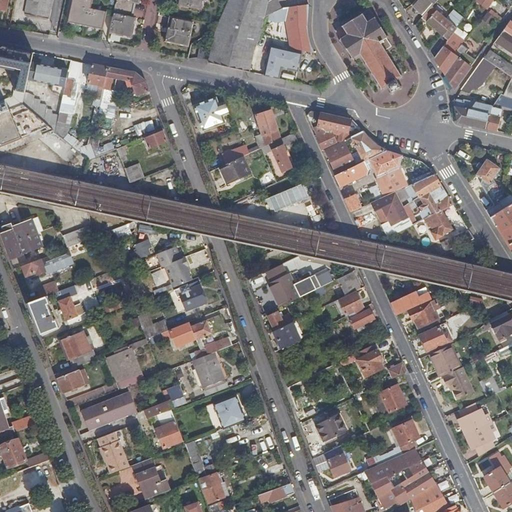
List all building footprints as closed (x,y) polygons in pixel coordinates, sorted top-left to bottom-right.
[(8,0),(0,0),(0,9),(7,10),(8,0)] [(47,20),(52,0),(27,0),(24,15),(47,20)] [(73,0),(72,0),(72,6),(90,10),(91,4),(73,0)] [(110,33),(114,34),(115,30),(132,34),(135,19),(132,18),(135,3),(139,4),(139,0),(117,0),(113,20),(110,33)] [(201,10),(203,0),(180,0),(179,5),(201,10)] [(216,34),(210,64),(252,73),(256,50),(261,42),(263,27),(266,14),(266,12),(262,3),(255,7),(250,0),(228,0),(217,30),(216,34)] [(282,0),(265,0),(262,3),(266,12),(287,9),(282,0)] [(434,7),(439,0),(418,0),(412,7),(425,17),(434,7)] [(511,0),(496,0),(490,9),(478,1),(465,18),(458,28),(436,60),(455,91),(511,12),(511,0)] [(478,0),(478,1),(490,9),(496,0),(478,0)] [(295,50),(316,56),(313,50),(310,44),(308,31),(310,5),(288,8),(290,23),(294,45),(295,50)] [(72,6),(68,23),(102,30),(106,13),(90,10),(72,6)] [(436,60),(458,28),(448,19),(434,7),(425,17),(423,19),(442,35),(431,51),(436,60)] [(290,23),(288,8),(287,9),(266,12),(266,14),(263,27),(290,23)] [(404,88),(403,85),(402,87),(397,80),(400,79),(402,80),(404,79),(403,77),(404,76),(403,75),(401,76),(400,73),(401,72),(399,69),(398,70),(393,62),(394,61),(393,59),(392,60),(387,53),(389,52),(388,50),(386,51),(381,43),(387,39),(388,41),(390,39),(389,38),(391,36),(388,34),(387,35),(377,20),(379,19),(378,16),(376,18),(371,9),(364,13),(363,12),(361,13),(361,15),(346,25),(345,23),(342,25),(343,27),(336,31),(341,39),(339,40),(341,43),(343,42),(352,57),(350,58),(352,61),(353,60),(354,62),(356,60),(355,58),(362,55),(366,63),(365,64),(367,66),(368,65),(372,72),(371,73),(372,75),(373,74),(378,82),(377,83),(378,86),(379,85),(381,88),(380,88),(381,90),(382,90),(384,92),(386,90),(385,88),(388,86),(392,92),(390,94),(392,96),(394,95),(395,96),(397,94),(396,93),(398,91),(400,90),(402,91),(404,90),(404,88)] [(455,10),(448,19),(458,28),(465,18),(455,10)] [(188,47),(193,24),(171,19),(166,43),(188,47)] [(511,33),(506,30),(497,42),(511,52),(511,33)] [(265,75),(279,79),(282,69),(298,73),(303,55),(294,53),(271,46),(265,75)] [(0,114),(21,106),(24,95),(27,82),(30,64),(32,54),(0,47),(0,114)] [(197,62),(206,64),(209,50),(200,48),(197,62)] [(511,66),(490,51),(485,59),(494,65),(510,75),(511,76),(511,66)] [(485,59),(464,87),(469,90),(472,87),(474,88),(480,85),(494,65),(485,59)] [(79,64),(69,62),(66,71),(64,80),(73,81),(76,81),(79,64)] [(64,80),(66,71),(30,64),(27,82),(62,89),(64,80)] [(107,69),(91,66),(87,84),(95,86),(103,87),(105,77),(107,69)] [(135,74),(107,69),(105,77),(131,82),(136,96),(149,92),(145,80),(135,74)] [(69,97),(73,81),(64,80),(62,89),(61,96),(69,97)] [(103,87),(95,86),(94,95),(101,97),(103,87)] [(459,123),(499,132),(502,115),(501,114),(502,110),(505,96),(506,94),(500,92),(492,105),(475,101),(458,98),(456,101),(456,106),(459,123)] [(21,106),(48,128),(52,132),(54,124),(55,122),(56,117),(50,116),(51,111),(45,109),(45,107),(38,105),(39,102),(33,100),(33,97),(24,95),(21,106)] [(57,112),(66,114),(69,97),(61,96),(57,112)] [(505,107),(511,109),(511,97),(505,96),(502,110),(504,111),(505,107)] [(226,122),(217,97),(194,106),(204,131),(226,122)] [(21,106),(0,114),(0,146),(48,128),(21,106)] [(224,156),(228,163),(243,156),(262,148),(283,138),(270,110),(268,111),(267,109),(264,111),(265,112),(254,117),(256,122),(253,124),(261,140),(224,156)] [(57,112),(56,117),(55,122),(64,123),(66,114),(57,112)] [(314,112),(309,117),(320,120),(319,125),(319,127),(343,132),(343,135),(352,137),(363,132),(359,127),(353,120),(314,112)] [(320,120),(309,117),(313,127),(319,125),(320,120)] [(52,132),(53,132),(74,150),(78,144),(54,124),(52,132)] [(149,147),(166,139),(163,129),(144,136),(149,147)] [(317,136),(324,150),(325,149),(338,143),(333,133),(331,134),(329,130),(317,136)] [(297,131),(295,133),(283,138),(262,148),(264,154),(274,150),(283,172),(293,167),(285,150),(287,149),(285,145),(300,138),(297,131)] [(368,138),(363,132),(352,137),(338,143),(325,149),(337,175),(370,160),(388,151),(378,146),(368,138)] [(91,147),(95,156),(110,150),(107,141),(91,147)] [(126,144),(116,147),(122,162),(128,159),(125,151),(127,150),(126,148),(127,147),(126,144)] [(370,160),(373,167),(377,177),(382,175),(401,166),(403,155),(394,153),(388,151),(370,160)] [(221,166),(229,184),(251,174),(243,156),(228,163),(221,166)] [(491,217),(511,204),(511,194),(506,198),(496,179),(502,169),(487,159),(477,175),(484,179),(481,184),(495,206),(487,212),(491,217)] [(335,176),(340,187),(367,175),(368,173),(373,167),(370,160),(337,175),(335,176)] [(130,183),(145,176),(139,162),(124,168),(130,183)] [(221,166),(219,167),(227,185),(229,184),(221,166)] [(406,187),(410,185),(401,166),(382,175),(390,194),(395,192),(406,187)] [(373,167),(368,173),(374,187),(380,184),(377,177),(373,167)] [(415,201),(426,219),(443,210),(454,204),(435,174),(410,185),(406,187),(412,199),(410,200),(411,202),(415,201)] [(390,194),(382,175),(377,177),(380,184),(386,196),(390,194)] [(374,202),(371,203),(375,211),(382,208),(388,222),(382,225),(389,238),(390,237),(412,226),(395,192),(390,194),(386,196),(383,197),(382,198),(374,202)] [(357,195),(346,200),(352,212),(362,207),(357,195)] [(511,248),(511,204),(491,217),(497,227),(498,226),(511,248)] [(382,208),(375,211),(382,225),(388,222),(382,208)] [(454,229),(443,210),(426,219),(432,229),(431,229),(436,238),(454,229)] [(13,229),(23,255),(41,248),(36,234),(42,231),(37,217),(12,227),(13,229)] [(2,227),(3,233),(13,229),(12,227),(11,224),(2,227)] [(126,225),(111,231),(115,243),(130,238),(126,225)] [(65,236),(69,248),(94,237),(90,229),(89,226),(65,236)] [(94,237),(100,235),(97,227),(90,229),(94,237)] [(0,234),(10,260),(23,255),(13,229),(3,233),(0,234)] [(448,251),(475,239),(469,229),(443,242),(448,251)] [(181,285),(192,280),(189,271),(187,266),(190,265),(187,257),(181,259),(176,246),(158,253),(162,266),(166,265),(172,283),(166,285),(168,290),(181,285)] [(26,264),(21,266),(25,275),(35,272),(37,275),(45,272),(46,274),(74,263),(69,248),(26,264)] [(10,260),(12,266),(25,260),(23,255),(10,260)] [(357,291),(365,287),(356,270),(342,277),(350,294),(357,291)] [(271,283),(281,305),(304,294),(300,288),(291,273),(271,283)] [(206,303),(197,278),(192,280),(181,285),(183,291),(180,293),(187,310),(206,303)] [(310,291),(319,287),(316,279),(307,283),(310,291)] [(36,289),(40,299),(46,296),(54,293),(58,291),(54,283),(36,289)] [(54,293),(57,301),(69,296),(78,292),(75,284),(58,291),(54,293)] [(307,285),(300,288),(304,294),(310,292),(307,285)] [(327,292),(324,285),(312,290),(315,297),(327,292)] [(424,289),(392,303),(398,315),(400,314),(430,300),(429,300),(424,289)] [(348,315),(365,307),(357,291),(350,294),(340,299),(348,315)] [(40,299),(27,304),(40,335),(58,328),(55,321),(53,322),(46,304),(48,303),(46,296),(40,299)] [(77,315),(69,296),(57,301),(65,320),(77,315)] [(439,319),(431,302),(410,312),(414,321),(417,319),(421,328),(439,319)] [(366,310),(365,307),(348,315),(355,329),(363,325),(363,323),(376,318),(371,308),(366,310)] [(511,314),(510,314),(508,310),(491,319),(501,340),(511,334),(511,314)] [(267,317),(274,330),(292,322),(288,314),(281,318),(278,312),(267,317)] [(143,326),(147,337),(169,328),(165,318),(143,326)] [(190,326),(189,322),(168,330),(176,348),(188,343),(196,340),(200,349),(193,351),(196,359),(215,352),(233,345),(229,336),(204,346),(200,338),(212,333),(207,320),(190,326)] [(274,330),(272,331),(280,348),(300,338),(293,321),(292,322),(274,330)] [(447,342),(440,327),(422,335),(422,337),(421,338),(424,344),(425,343),(428,350),(447,342)] [(61,340),(72,367),(75,365),(93,358),(82,331),(61,340)] [(496,351),(494,352),(496,355),(497,357),(511,350),(511,343),(504,347),(496,351)] [(383,359),(374,344),(355,354),(366,375),(383,367),(380,361),(383,359)] [(108,358),(120,389),(140,381),(141,380),(134,362),(136,361),(133,354),(131,355),(129,350),(127,345),(119,348),(121,353),(108,358)] [(432,354),(442,376),(462,367),(452,345),(432,354)] [(204,389),(205,389),(226,381),(215,352),(196,359),(193,360),(204,389)] [(393,376),(406,370),(403,363),(390,369),(393,376)] [(72,367),(55,373),(59,383),(63,392),(71,389),(73,393),(77,391),(76,387),(83,384),(82,382),(77,370),(75,365),(72,367)] [(462,367),(442,376),(447,386),(449,386),(451,385),(458,398),(476,390),(465,366),(462,367)] [(77,370),(82,382),(88,380),(83,368),(77,370)] [(503,390),(494,373),(482,380),(490,396),(495,393),(503,390)] [(207,396),(229,388),(226,381),(205,389),(207,396)] [(407,404),(398,384),(380,393),(390,413),(407,404)] [(170,400),(174,409),(187,404),(180,385),(167,390),(170,400)] [(456,399),(458,398),(451,385),(449,386),(456,399)] [(135,411),(128,392),(82,411),(89,429),(135,411)] [(390,413),(380,393),(371,397),(380,417),(390,413)] [(223,430),(246,421),(239,403),(236,395),(212,404),(223,430)] [(37,423),(34,415),(11,424),(13,427),(8,428),(4,415),(1,408),(6,407),(7,406),(4,397),(0,398),(0,437),(10,434),(14,432),(37,423)] [(172,409),(174,409),(170,400),(150,408),(144,410),(147,419),(159,415),(172,409)] [(475,448),(479,457),(493,448),(491,442),(494,440),(491,433),(487,424),(483,415),(480,408),(476,410),(473,404),(458,411),(461,417),(463,423),(459,425),(468,445),(472,443),(475,448)] [(172,409),(159,415),(163,426),(157,429),(164,447),(183,440),(172,409)] [(348,429),(340,413),(318,424),(325,440),(348,429)] [(403,455),(418,448),(415,440),(419,438),(412,420),(393,429),(403,455)] [(17,440),(14,432),(10,434),(13,442),(0,446),(0,447),(8,468),(27,461),(18,439),(17,440)] [(120,440),(101,447),(106,461),(110,473),(130,466),(120,440)] [(198,471),(201,478),(208,476),(204,466),(193,441),(186,443),(186,444),(198,471)] [(314,459),(318,472),(330,466),(335,478),(351,471),(341,445),(314,459)] [(411,499),(436,483),(418,448),(403,455),(378,466),(384,477),(388,484),(402,505),(411,499)] [(485,478),(494,492),(511,482),(511,480),(511,467),(502,451),(492,457),(499,468),(485,478)] [(51,459),(48,452),(27,461),(29,468),(51,459)] [(378,466),(373,454),(367,457),(372,469),(378,466)] [(152,457),(134,464),(147,499),(171,490),(170,485),(167,486),(163,477),(160,478),(152,457)] [(217,472),(213,463),(204,466),(208,476),(217,472)] [(364,472),(374,489),(388,484),(384,477),(378,466),(372,469),(364,472)] [(222,476),(220,471),(217,472),(208,476),(201,478),(210,501),(231,493),(226,479),(228,478),(227,474),(222,476)] [(511,483),(511,482),(494,492),(504,508),(511,503),(511,483)] [(436,511),(449,507),(436,483),(411,499),(413,502),(416,511),(436,511)] [(294,493),(291,484),(259,496),(262,503),(269,500),(270,503),(294,493)] [(388,484),(374,489),(386,511),(391,511),(402,505),(388,484)] [(366,511),(360,498),(331,507),(332,511),(366,511)] [(206,511),(202,500),(188,505),(190,511),(206,511)] [(32,511),(29,502),(4,511),(32,511)]
